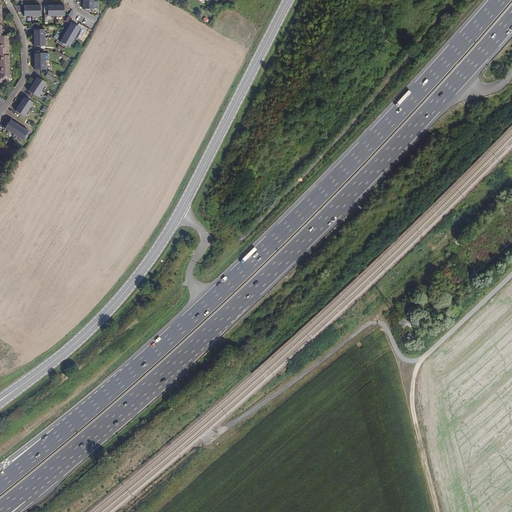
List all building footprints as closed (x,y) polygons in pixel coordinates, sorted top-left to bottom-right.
[(94,8),(93,0),(82,0),(83,8),(94,8)] [(40,16),(40,5),(23,5),(23,16),(40,16)] [(63,16),(63,5),(47,5),(47,16),(63,16)] [(69,47),(80,28),(70,23),(60,41),(69,47)] [(44,46),(44,29),(33,30),(34,46),(44,46)] [(0,53),(9,54),(9,36),(4,35),(0,35),(0,44),(0,47),(0,46),(0,53)] [(0,67),(9,67),(9,54),(0,53),(0,55),(1,56),(2,59),(0,59),(0,67)] [(45,69),(45,53),(34,53),(34,70),(45,69)] [(10,77),(9,67),(0,67),(0,68),(1,71),(0,71),(0,83),(2,86),(10,77)] [(38,96),(46,82),(38,76),(28,90),(38,96)] [(24,116),(33,102),(24,96),(15,111),(24,116)] [(29,131),(11,119),(5,128),(23,140),(29,131)]
